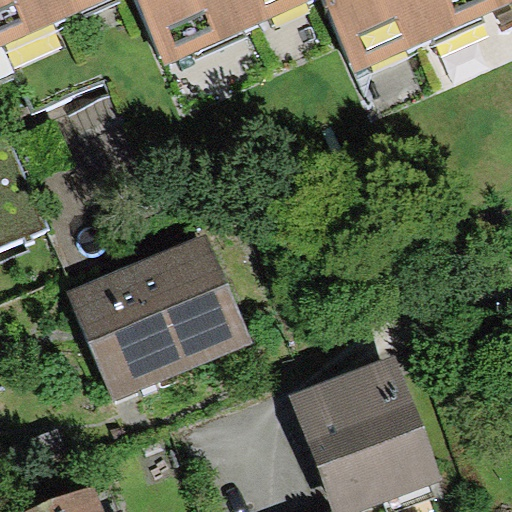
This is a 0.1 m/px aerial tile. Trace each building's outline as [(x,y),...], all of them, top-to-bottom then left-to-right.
[(511,0),(0,0),(0,39),(89,0),(150,0),(176,56),(301,0),(326,0),(359,72),(511,3),(511,0)] [(0,246),(47,225),(0,121),(0,246)] [(92,345),(116,401),(251,343),(206,237),(71,295),(92,345)] [(294,396),(337,511),(350,511),(447,475),(401,355),(294,396)] [(105,511),(95,485),(23,511),(105,511)]
